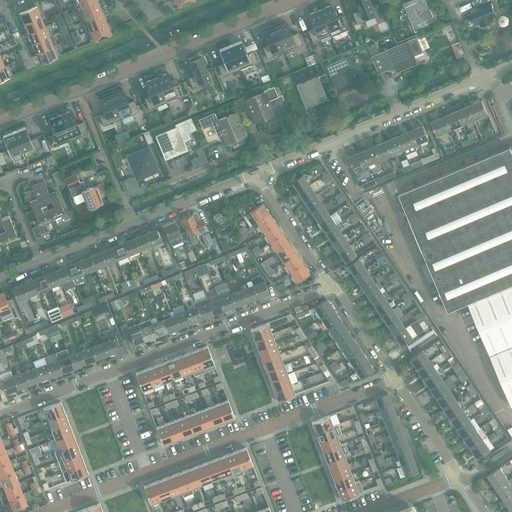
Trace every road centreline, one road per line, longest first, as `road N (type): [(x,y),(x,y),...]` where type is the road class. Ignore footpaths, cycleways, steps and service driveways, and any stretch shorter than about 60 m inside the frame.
road 1 (residential): [(47,511),(396,375)]
road 2 (residential): [(0,412),(330,283)]
road 3 (residential): [(0,121),(291,0)]
road 4 (residential): [(255,173),(478,77)]
road 5 (residential): [(330,283),(255,173)]
road 6 (residential): [(135,222),(255,173)]
